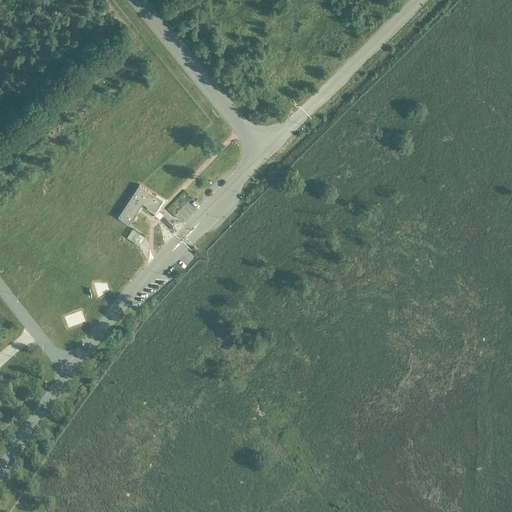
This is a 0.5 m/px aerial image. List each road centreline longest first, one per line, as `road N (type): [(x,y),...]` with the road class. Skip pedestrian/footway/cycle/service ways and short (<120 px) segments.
road 1 (unclassified): [(0,471),(108,319),(263,153)]
road 2 (unclassified): [(263,153),(420,0)]
road 3 (unclassified): [(153,19),(263,153)]
